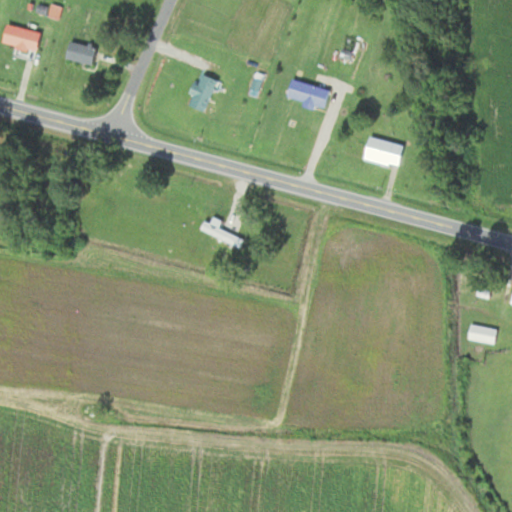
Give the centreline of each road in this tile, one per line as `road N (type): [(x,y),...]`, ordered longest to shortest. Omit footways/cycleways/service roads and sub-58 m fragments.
road 1 (secondary): [(511,244),(0,105)]
road 2 (residential): [(113,136),(172,0)]
